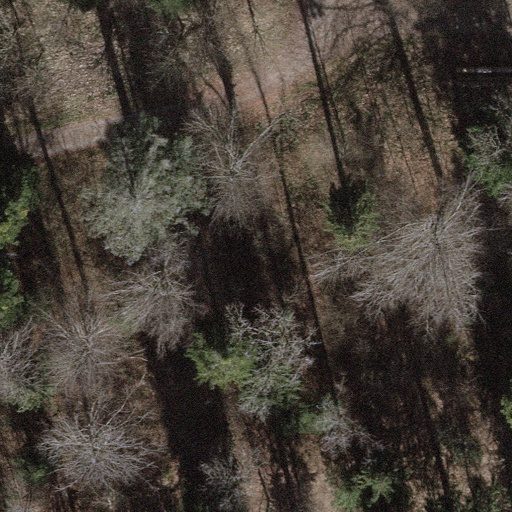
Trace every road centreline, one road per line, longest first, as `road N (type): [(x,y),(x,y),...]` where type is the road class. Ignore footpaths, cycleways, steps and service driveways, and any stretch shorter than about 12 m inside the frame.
road 1 (track): [(360,0),(262,83),(0,155)]
road 2 (track): [(373,0),(511,21)]
